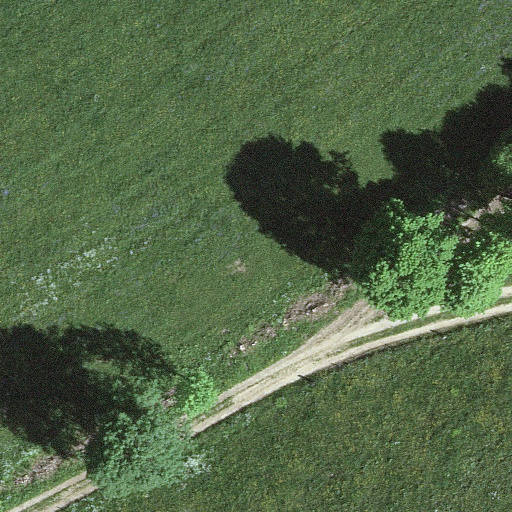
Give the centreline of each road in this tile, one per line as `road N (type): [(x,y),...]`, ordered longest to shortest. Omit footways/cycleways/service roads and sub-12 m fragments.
road 1 (track): [(46,511),(329,344),(511,302)]
road 2 (track): [(329,344),(511,200)]
